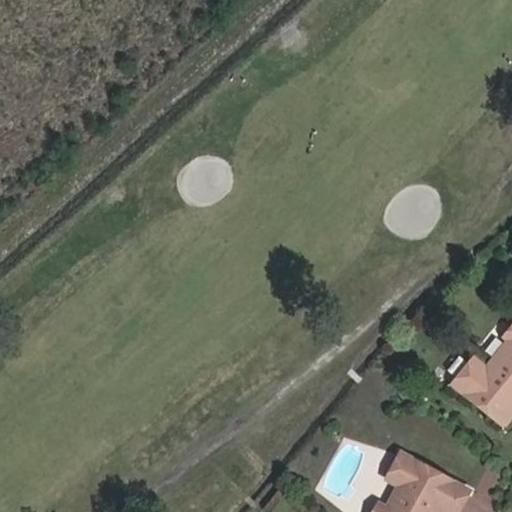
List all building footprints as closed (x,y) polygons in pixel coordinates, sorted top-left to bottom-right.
[(511,325),(505,334),(508,337),(489,361),(495,367),(488,375),(482,370),(475,364),(470,370),(455,386),(452,390),(501,429),(511,415),(511,414),(509,412),(511,408),(511,394),(511,393),(511,391),(511,325)] [(495,367),(489,361),(482,370),(488,375),(495,367)] [(450,382),(455,386),(470,370),(465,366),(450,382)] [(396,488),(386,510),(385,511),(425,511),(429,504),(439,508),(445,511),(455,511),(466,490),(400,455),(398,459),(390,476),(387,483),(396,488)] [(385,473),(390,476),(398,459),(392,456),(385,473)]
